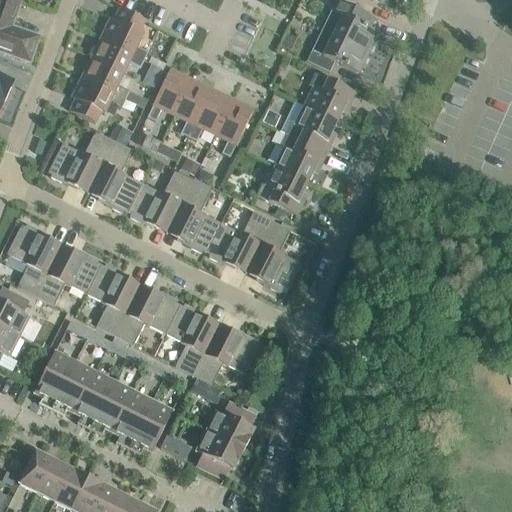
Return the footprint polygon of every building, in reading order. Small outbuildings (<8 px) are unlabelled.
[(11,28),(19,2),(12,0),(0,0),(0,52),(30,63),(39,37),(11,28)] [(368,30),(373,20),(336,2),(321,33),(368,55),(378,35),(368,30)] [(110,21),(100,41),(143,62),(147,54),(136,49),(142,36),(139,35),(144,23),(119,11),(113,22),(110,21)] [(358,75),(368,55),(321,33),(306,63),(329,74),(334,64),(358,75)] [(140,69),(143,62),(100,41),(90,60),(123,76),(129,64),(140,69)] [(150,57),(147,64),(157,68),(163,71),(166,65),(150,57)] [(285,58),(281,66),(286,69),(291,61),(285,58)] [(118,88),(123,76),(90,60),(81,79),(124,101),(142,109),(146,101),(128,93),(118,88)] [(152,107),(146,120),(155,124),(161,111),(173,117),(191,81),(169,71),(152,107)] [(313,89),(304,108),(336,124),(343,108),(348,110),(355,95),(314,75),(308,87),(313,89)] [(13,85),(0,79),(0,106),(2,102),(4,103),(13,85)] [(124,101),(81,79),(71,100),(75,101),(68,117),(94,130),(101,114),(104,115),(110,103),(121,108),(124,101)] [(211,91),(191,81),(173,117),(186,123),(180,136),(188,140),(211,91)] [(188,140),(196,143),(202,131),(214,137),(232,101),(211,91),(188,140)] [(253,111),(232,101),(214,137),(227,143),(221,155),(229,160),(235,147),(236,147),(253,111)] [(328,139),(336,124),(304,108),(294,127),(290,125),(285,136),(326,156),(333,141),(328,139)] [(267,112),(262,123),(273,128),(279,117),(267,112)] [(124,143),(128,134),(115,128),(111,137),(124,143)] [(76,190),(79,185),(90,191),(113,144),(95,134),(83,156),(62,146),(47,175),(51,177),(50,179),(61,185),(62,183),(76,190)] [(318,171),(326,156),(285,136),(279,148),(283,150),(275,169),(307,184),(314,169),(318,171)] [(154,152),(157,147),(159,143),(147,138),(142,147),(154,152)] [(132,153),(113,144),(90,191),(100,196),(98,201),(112,208),(111,210),(122,216),(123,213),(127,215),(141,186),(120,175),(132,153)] [(167,151),(157,147),(154,152),(165,157),(167,151)] [(438,165),(447,169),(452,159),(443,155),(438,165)] [(181,170),(193,176),(197,166),(186,160),(181,170)] [(157,174),(161,166),(153,162),(149,170),(157,174)] [(265,188),(261,185),(255,198),(296,217),(303,202),(299,200),(307,184),(275,169),(265,188)] [(199,179),(211,183),(214,175),(203,170),(199,179)] [(129,219),(140,225),(141,222),(155,230),(158,225),(168,230),(192,183),(174,174),(162,196),(141,186),(127,215),(130,217),(129,219)] [(202,253),(205,255),(220,226),(199,215),(211,193),(192,183),(168,230),(179,236),(177,241),(191,248),(190,250),(201,256),(202,253)] [(273,218),(274,218),(282,222),(286,213),(277,209),(273,218)] [(247,270),(271,223),(252,214),(241,236),(220,226),(205,255),(209,257),(208,259),(219,265),(220,262),(234,269),(237,265),(247,270)] [(290,233),(271,223),(247,270),(258,276),(256,280),(270,287),(269,290),(279,295),(281,293),(285,295),(300,266),(278,255),(290,233)] [(16,290),(35,299),(58,252),(48,247),(50,242),(36,235),(37,232),(26,227),(25,229),(20,227),(6,256),(8,258),(4,267),(23,276),(16,290)] [(69,258),(58,252),(35,299),(53,309),(65,286),(86,297),(100,267),(96,266),(98,263),(87,258),(86,260),(72,253),(69,258)] [(95,330),(114,339),(137,292),(126,287),(129,282),(114,275),(116,272),(105,267),(104,269),(100,267),(86,297),(106,307),(95,330)] [(6,292),(0,303),(0,329),(18,339),(29,318),(22,315),(28,304),(6,292)] [(144,326),(165,336),(179,307),(176,306),(177,303),(166,298),(165,300),(150,293),(148,298),(137,292),(114,339),(127,346),(132,348),(144,326)] [(174,369),(193,379),(216,332),(205,326),(208,322),(194,315),(195,312),(184,307),(183,309),(179,307),(165,336),(185,347),(174,369)] [(66,331),(86,341),(90,334),(69,324),(66,331)] [(0,359),(2,356),(8,359),(18,339),(0,329),(0,359)] [(227,337),(216,332),(193,379),(211,388),(223,366),(244,377),(259,348),(255,345),(256,343),(245,337),(243,340),(229,333),(227,337)] [(90,334),(86,341),(105,351),(109,343),(90,334)] [(105,351),(125,360),(128,353),(125,351),(127,346),(114,339),(111,344),(109,343),(105,351)] [(38,407),(50,413),(75,363),(54,353),(33,395),(42,399),(38,407)] [(128,353),(125,360),(144,370),(147,363),(128,353)] [(94,373),(75,363),(50,413),(62,419),(65,411),(73,415),(94,373)] [(167,373),(147,363),(144,370),(163,380),(167,373)] [(113,383),(94,373),(73,415),(80,419),(76,426),(88,432),(113,383)] [(167,373),(163,380),(183,390),(187,383),(167,373)] [(195,381),(189,394),(199,399),(205,386),(195,381)] [(111,434),(132,393),(113,383),(88,432),(100,438),(104,431),(111,434)] [(152,402),(132,393),(111,434),(119,438),(115,446),(127,452),(152,402)] [(152,402),(127,452),(139,458),(142,450),(151,454),(172,413),(152,402)] [(215,413),(205,433),(243,452),(253,432),(245,428),(251,416),(228,404),(222,416),(215,413)] [(202,456),(196,468),(218,480),(224,468),(233,472),(243,452),(205,433),(195,453),(202,456)] [(160,450),(170,455),(177,443),(166,437),(160,450)] [(35,454),(19,486),(36,495),(53,463),(35,454)] [(70,472),(53,463),(36,495),(54,504),(70,472)] [(54,504),(69,511),(71,511),(87,480),(70,472),(54,504)] [(10,489),(15,479),(6,474),(1,484),(10,489)] [(92,511),(104,489),(87,480),(71,511),(92,511)] [(114,511),(121,498),(104,489),(92,511),(114,511)] [(114,511),(135,511),(138,506),(121,498),(114,511)]
